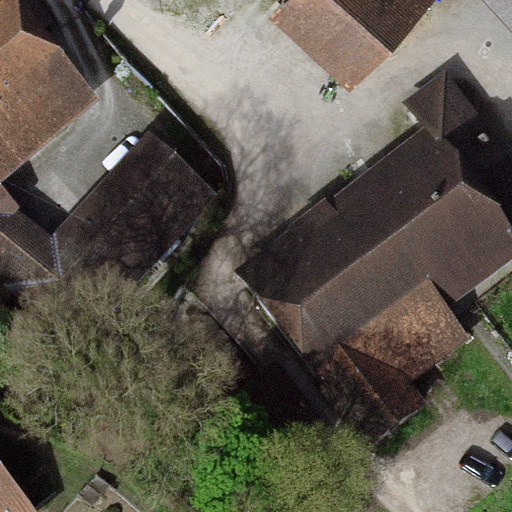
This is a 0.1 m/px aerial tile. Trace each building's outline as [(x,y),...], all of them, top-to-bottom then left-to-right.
[(0,0),(0,176),(79,109),(23,44),(48,26),(26,0),(0,0)] [(405,0),(287,0),(287,1),(362,68),(416,9),(405,0)] [(511,0),(502,0),(511,10),(511,0)] [(443,157),(254,298),(368,447),(417,410),(374,354),(368,336),(501,238),(511,251),(511,250),(511,179),(443,87),(410,111),(443,157)] [(66,266),(16,226),(0,240),(0,289),(6,282),(66,331),(71,325),(83,335),(204,203),(160,163),(66,266)] [(0,240),(16,226),(0,208),(0,240)] [(271,383),(228,415),(272,474),(316,441),(271,383)] [(0,511),(14,511),(0,495),(0,511)]
